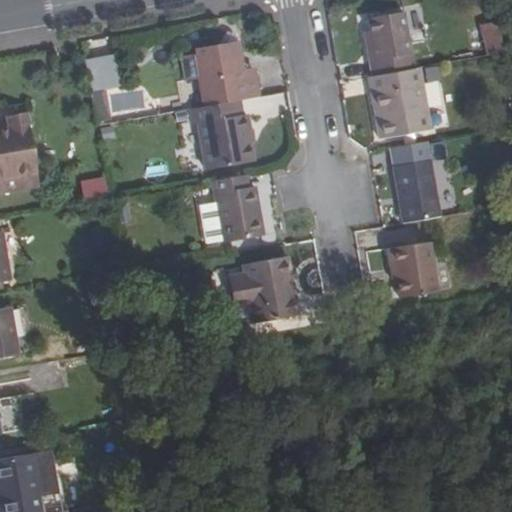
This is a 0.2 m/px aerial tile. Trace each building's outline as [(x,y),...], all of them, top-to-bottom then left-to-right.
[(373,59),(375,73),(415,66),(418,66),(408,8),(371,15),(374,28),(378,58),(373,59)] [(230,27),(226,34),(233,39),(240,37),(239,33),(230,27)] [(374,28),(368,29),(373,59),(378,58),(374,28)] [(204,75),(209,103),(242,98),(260,94),(255,65),(246,66),(241,38),(240,37),(233,39),(226,34),(221,41),(198,44),(199,50),(188,52),(193,76),(204,75)] [(90,79),(91,89),(121,85),(116,55),(86,60),(88,66),(90,79)] [(66,82),(90,79),(88,66),(64,70),(66,82)] [(375,73),(372,74),(384,136),(427,128),(415,66),(375,73)] [(209,103),(193,107),(195,121),(200,121),(208,168),(255,160),(250,130),(253,130),(250,112),(245,113),(242,98),(209,103)] [(0,178),(38,172),(39,172),(28,111),(6,115),(8,128),(0,129),(0,178)] [(395,163),(405,220),(442,213),(432,156),(395,163)] [(0,191),(32,186),(33,186),(34,186),(35,185),(36,185),(37,184),(37,183),(38,182),(38,181),(38,180),(39,179),(39,178),(39,177),(39,176),(39,175),(39,174),(38,173),(38,172),(0,178),(0,191)] [(247,186),(246,174),(214,180),(225,241),(264,234),(255,185),(247,186)] [(79,180),(83,201),(108,197),(105,176),(79,180)] [(5,231),(0,231),(0,281),(13,280),(5,231)] [(428,238),(387,246),(390,263),(395,262),(401,293),(437,286),(428,238)] [(283,255),(245,262),(247,272),(231,274),(237,303),(253,300),(256,320),(300,312),(294,279),(288,280),(283,255)] [(12,308),(0,310),(0,357),(19,355),(12,308)] [(0,459),(0,506),(1,511),(43,511),(34,454),(0,459)]
